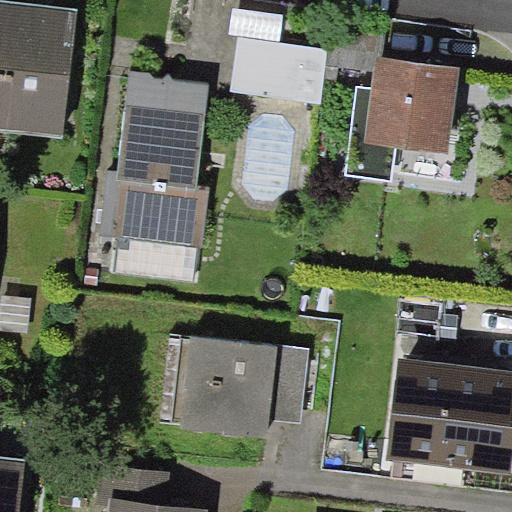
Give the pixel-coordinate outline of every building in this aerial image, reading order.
[(0,1),(0,105),(63,113),(75,10),(44,6),(0,1)] [(459,68),(374,58),(370,92),(357,90),(346,182),(390,188),(395,154),(448,160),(459,68)] [(208,81),(126,71),(113,173),(103,172),(95,235),(106,236),(101,272),(193,283),(197,250),(203,250),(210,190),(195,188),(208,81)] [(281,335),(185,323),(173,418),(269,430),(271,412),(303,416),(312,343),(280,339),(281,335)] [(511,429),(511,377),(399,364),(386,468),(511,483),(511,438),(511,429)] [(0,511),(17,511),(24,456),(0,453),(0,511)] [(202,511),(204,502),(114,491),(111,511),(202,511)]
